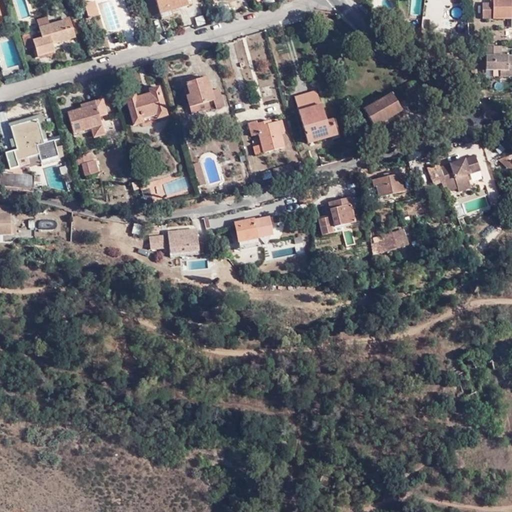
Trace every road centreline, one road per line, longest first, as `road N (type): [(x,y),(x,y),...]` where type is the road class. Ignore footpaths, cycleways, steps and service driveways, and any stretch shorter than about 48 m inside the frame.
road 1 (track): [(511,304),(490,303),(374,338),(230,357),(92,303),(0,293)]
road 2 (residential): [(0,201),(187,213),(490,124)]
road 3 (residential): [(0,93),(331,0)]
road 4 (tertiary): [(338,0),(490,124)]
road 5 (track): [(511,494),(385,499)]
